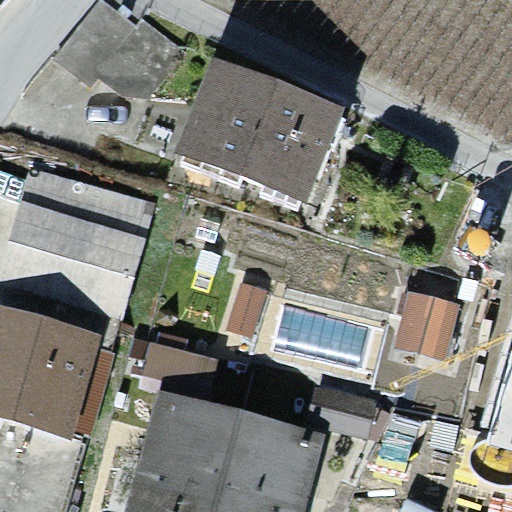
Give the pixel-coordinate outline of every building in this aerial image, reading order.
[(217,74),(180,164),(309,216),(346,126),(217,74)] [(155,215),(33,183),(2,299),(124,331),(155,215)] [(412,301),(401,349),(436,357),(447,309),(412,301)] [(102,357),(0,329),(0,432),(75,453),(102,357)] [(215,389),(220,350),(152,341),(147,380),(215,389)] [(380,412),(324,397),(312,438),(368,454),(380,412)] [(308,511),(325,447),(161,405),(133,511),(308,511)] [(0,511),(58,511),(75,453),(0,432),(0,511)]
